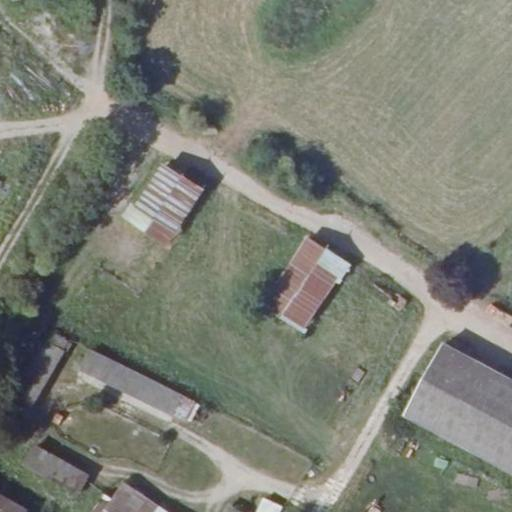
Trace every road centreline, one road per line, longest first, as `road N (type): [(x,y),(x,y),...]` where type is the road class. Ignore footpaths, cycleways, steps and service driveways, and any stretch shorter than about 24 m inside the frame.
road 1 (track): [(85,98),(511,341)]
road 2 (track): [(442,304),(347,473)]
road 3 (track): [(0,237),(85,98)]
